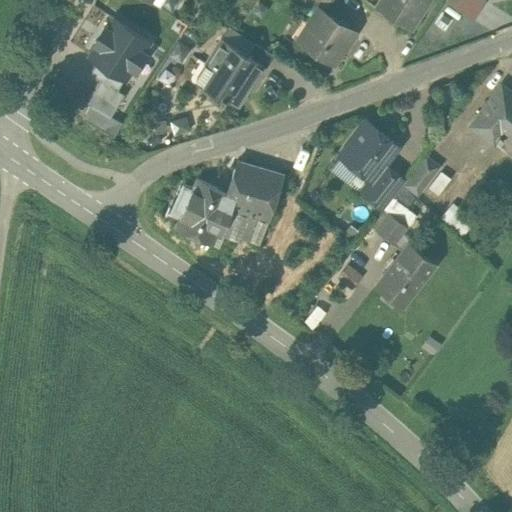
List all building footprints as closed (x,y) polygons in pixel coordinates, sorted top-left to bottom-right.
[(308,0),(318,7),(319,5),(325,9),(330,0),(308,0)] [(421,0),(378,0),(374,6),(404,26),(421,0)] [(471,18),(482,0),(443,0),(471,18)] [(325,9),(319,5),(318,7),(295,41),(330,64),(354,28),(325,9)] [(139,41),(104,21),(90,45),(102,52),(89,74),(100,80),(87,102),(91,104),(83,117),(114,135),(122,121),(111,115),(124,93),(117,89),(131,67),(126,64),(139,41)] [(247,52),(220,36),(219,38),(222,40),(208,63),(211,65),(202,80),(198,78),(197,80),(220,95),(218,98),(221,100),(224,95),(237,103),(249,84),(246,82),(252,73),(255,75),(261,66),(263,63),(247,52)] [(275,56),(253,42),(247,52),(263,63),(261,66),(267,69),(275,56)] [(511,98),(497,87),(469,124),(493,143),(505,128),(511,133),(511,98)] [(398,144),(366,119),(340,154),(371,179),(383,163),(398,144)] [(426,156),(405,183),(417,192),(438,165),(426,156)] [(225,190),(197,178),(192,189),(181,184),(170,210),(180,215),(175,226),(208,241),(214,231),(220,233),(232,206),(268,218),(283,172),(236,159),(225,190)] [(371,179),(361,191),(380,206),(402,178),(383,163),(371,179)] [(438,168),(427,184),(437,191),(448,174),(438,168)] [(474,220),(453,202),(441,216),(462,234),(474,220)] [(268,218),(232,206),(220,233),(239,239),(240,236),(259,242),(268,218)] [(384,208),(375,220),(378,222),(387,210),(384,208)] [(407,224),(387,210),(378,222),(374,228),(393,242),(407,224)] [(435,261),(408,240),(373,285),(400,306),(435,261)] [(362,275),(349,264),(339,276),(352,287),(362,275)]
